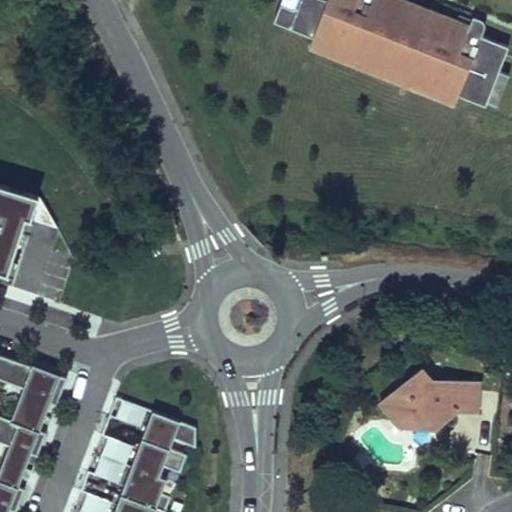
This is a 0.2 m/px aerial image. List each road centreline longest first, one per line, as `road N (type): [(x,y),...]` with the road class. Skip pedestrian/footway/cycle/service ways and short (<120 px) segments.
road 1 (tertiary): [(459,281),(419,271),(279,279)]
road 2 (tertiary): [(96,0),(174,160)]
road 3 (tertiary): [(292,328),(354,295),(459,281)]
road 4 (residential): [(45,511),(104,358)]
road 5 (tertiary): [(254,267),(174,160)]
road 6 (tertiary): [(174,160),(206,286)]
